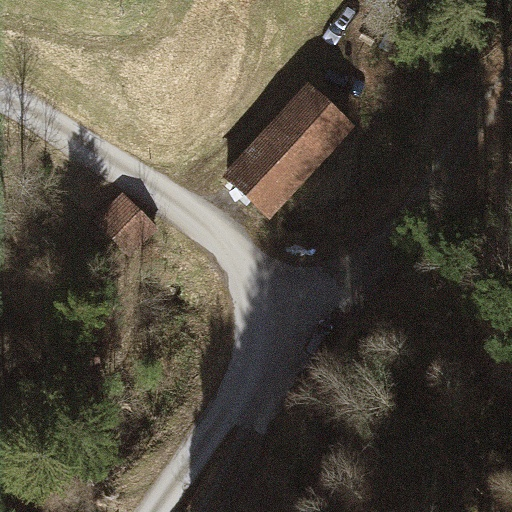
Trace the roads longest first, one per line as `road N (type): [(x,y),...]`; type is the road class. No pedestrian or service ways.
road 1 (residential): [(150,511),(245,362),(251,329),(242,273),(195,220),(0,98)]
road 2 (track): [(511,66),(251,329)]
road 3 (track): [(213,511),(252,433),(235,387)]
